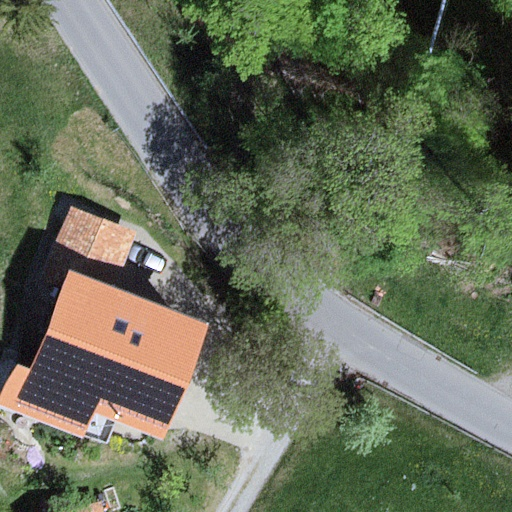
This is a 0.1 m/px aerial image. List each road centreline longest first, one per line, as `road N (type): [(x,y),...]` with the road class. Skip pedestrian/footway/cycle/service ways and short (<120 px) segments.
road 1 (unclassified): [(511,428),(336,331),(277,285),(182,171),(68,0)]
road 2 (track): [(336,331),(229,511)]
